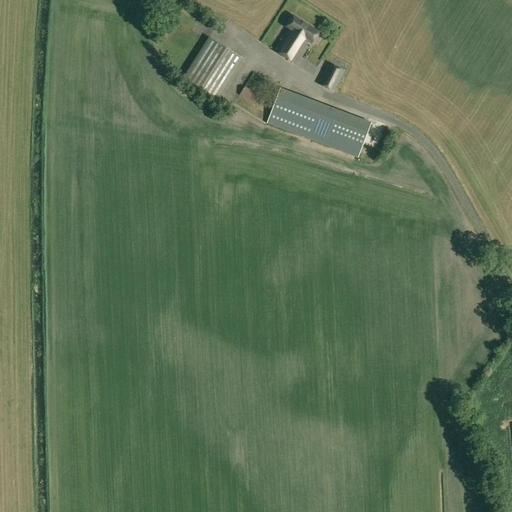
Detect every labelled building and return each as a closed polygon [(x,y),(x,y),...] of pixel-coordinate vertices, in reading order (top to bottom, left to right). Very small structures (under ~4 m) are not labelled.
[(319,32),(293,16),(286,27),(288,29),(286,32),(306,46),(309,42),(312,43),(319,32)] [(306,46),(286,32),(274,51),(295,64),(306,46)] [(216,102),(243,59),(209,38),(182,80),(216,102)] [(319,85),(335,92),(345,72),(329,65),(319,85)] [(241,93),(257,102),(262,94),(245,85),(241,93)] [(358,158),(371,124),(280,89),(267,124),(358,158)]
